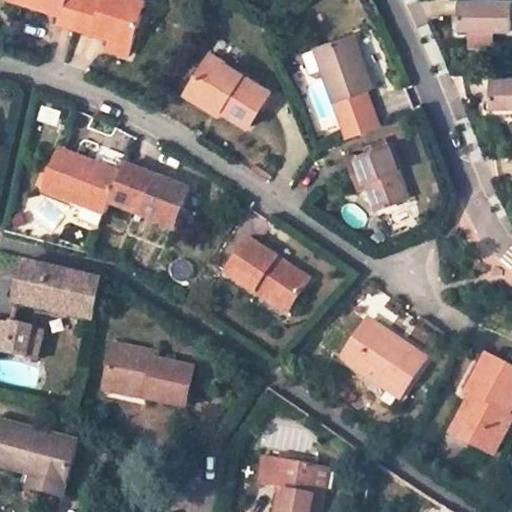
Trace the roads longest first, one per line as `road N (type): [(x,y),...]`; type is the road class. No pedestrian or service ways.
road 1 (residential): [(0,65),(122,105),(194,143),(417,289)]
road 2 (residential): [(386,0),(476,214),(511,257)]
